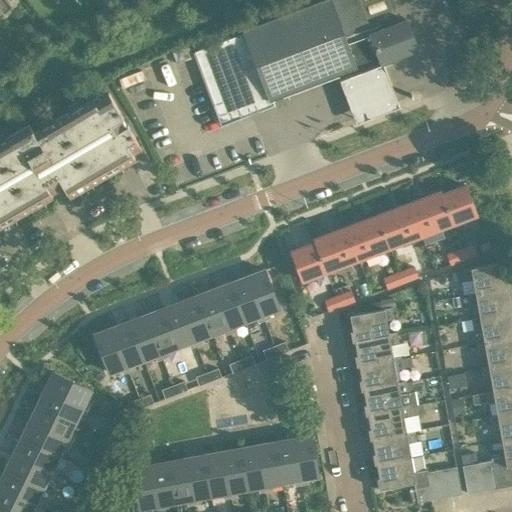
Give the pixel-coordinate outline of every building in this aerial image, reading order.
[(0,0),(0,16),(13,6),(9,2),(11,0),(0,0)] [(244,33),(194,52),(199,64),(200,63),(222,122),(269,104),(269,106),(272,104),(270,99),(338,74),(339,79),(352,74),(383,62),(417,50),(406,20),(371,33),(366,19),(359,0),(325,0),(244,31),(244,33)] [(159,60),(116,78),(120,88),(164,70),(159,60)] [(382,74),(341,88),(355,127),(396,112),(382,74)] [(0,226),(52,196),(50,193),(63,185),(69,196),(129,162),(127,158),(141,150),(127,125),(126,125),(122,118),(122,117),(108,92),(94,100),(92,97),(20,140),(15,132),(0,140),(0,226)] [(465,184),(442,193),(441,193),(453,222),(476,213),(465,184)] [(441,190),(409,202),(421,234),(453,222),(441,193),(442,193),(441,190)] [(409,202),(377,214),(389,246),(421,234),(409,202)] [(389,246),(377,214),(345,226),(357,259),(389,246)] [(357,259),(345,226),(313,238),(315,241),(326,271),(357,259)] [(326,271),(315,241),(291,250),(302,279),(326,271)] [(473,243),(464,247),(469,257),(477,254),(473,243)] [(464,247),(456,250),(460,261),(469,257),(464,247)] [(456,250),(448,253),(452,264),(460,261),(456,250)] [(504,262),(471,267),(464,269),(465,279),(473,278),(475,292),(476,293),(509,287),(504,262)] [(415,266),(408,269),(411,279),(419,276),(415,266)] [(408,269),(400,272),(404,282),(411,279),(408,269)] [(247,277),(264,321),(270,318),(268,312),(279,308),(265,270),(247,277)] [(400,272),(392,275),(396,285),(404,282),(400,272)] [(462,272),(452,274),(454,283),(464,282),(462,272)] [(392,275),(385,278),(388,288),(396,285),(392,275)] [(256,317),(258,323),(264,321),(247,277),(230,283),(244,321),(256,317)] [(244,321),(230,283),(214,289),(230,334),(237,331),(234,325),(244,321)] [(476,293),(475,292),(468,293),(469,304),(477,303),(480,316),(480,317),(511,311),(511,303),(509,287),(476,293)] [(230,334),(214,289),(196,296),(211,334),(222,330),(224,336),(230,334)] [(351,290),(343,293),(347,304),(355,301),(351,290)] [(343,293),(334,297),(338,307),(347,304),(343,293)] [(196,296),(180,302),(196,347),(202,344),(200,338),(211,334),(196,296)] [(334,297),(325,300),(329,310),(336,308),(338,307),(334,297)] [(459,297),(452,298),(454,307),(461,305),(459,297)] [(381,300),(382,309),(383,309),(396,307),(395,298),(381,300)] [(196,347),(180,302),(163,309),(177,347),(188,342),(190,349),(196,347)] [(391,308),(383,309),(350,315),(354,341),(388,335),(388,334),(385,320),(393,319),(391,308)] [(163,309),(146,315),(163,359),(169,357),(166,351),(177,347),(163,309)] [(511,311),(480,317),(480,316),(472,318),(472,319),(474,329),(482,327),(484,342),(511,336),(511,311)] [(146,315),(129,322),(143,359),(154,355),(157,362),(163,359),(146,315)] [(129,322),(112,328),(129,372),(135,370),(133,364),(143,359),(129,322)] [(129,372),(112,328),(94,335),(109,373),(121,368),(123,374),(129,372)] [(395,333),(388,334),(388,335),(354,341),(359,365),(392,359),(390,345),(397,344),(395,333)] [(511,336),(484,342),(489,366),(489,367),(511,362),(511,336)] [(274,346),(277,355),(288,351),(285,342),(274,346)] [(277,355),(274,346),(262,350),(266,359),(277,355)] [(476,347),(469,348),(470,355),(477,354),(476,347)] [(251,356),(240,360),(243,369),(254,365),(251,356)] [(278,361),(283,373),(294,369),(289,356),(278,361)] [(400,357),(392,359),(359,365),(363,390),(396,383),(394,369),(407,367),(405,358),(400,358),(400,357)] [(243,369),(240,360),(229,364),(232,373),(243,369)] [(283,373),(278,361),(266,365),(271,378),(283,373)] [(511,362),(489,367),(489,366),(481,367),(483,378),(490,377),(493,391),(511,387),(511,362)] [(217,368),(206,373),(210,382),(221,377),(217,368)] [(54,372),(46,388),(88,409),(91,403),(85,401),(90,390),(54,372)] [(210,382),(206,373),(195,377),(198,386),(210,382)] [(450,387),(465,385),(463,374),(448,377),(450,387)] [(172,386),(176,394),(187,390),(183,381),(172,386)] [(404,382),(396,383),(363,390),(367,414),(401,408),(398,394),(406,392),(406,391),(415,390),(413,382),(404,383),(404,382)] [(176,394),(172,386),(161,390),(164,398),(176,394)] [(511,387),(493,391),(485,392),(486,396),(487,402),(495,401),(497,414),(497,415),(511,412),(511,387)] [(88,409),(46,388),(38,405),(74,422),(79,412),(85,415),(88,409)] [(150,393),(139,397),(142,406),(153,402),(150,393)] [(486,396),(472,398),(474,408),(487,406),(487,402),(486,396)] [(142,406),(139,397),(128,402),(131,410),(142,406)] [(451,400),(454,415),(461,413),(459,399),(451,400)] [(74,422),(38,405),(30,421),(72,442),(75,436),(69,433),(74,422)] [(409,406),(401,408),(367,414),(372,439),(405,433),(405,432),(403,418),(410,417),(410,415),(422,413),(421,405),(409,406)] [(118,411),(113,421),(121,425),(126,415),(118,411)] [(511,412),(497,415),(497,414),(489,416),(491,426),(499,425),(502,440),(511,438),(511,412)] [(72,442),(30,421),(22,437),(58,455),(63,445),(69,448),(72,442)] [(121,425),(113,421),(108,432),(116,436),(121,425)] [(413,431),(405,432),(405,433),(372,439),(376,463),(410,457),(407,443),(415,442),(413,431)] [(99,435),(91,451),(105,458),(113,442),(99,435)] [(310,435),(292,439),(300,485),(307,484),(306,478),(318,476),(310,435)] [(58,455),(22,437),(14,454),(56,474),(59,469),(53,466),(58,455)] [(490,460),(476,462),(461,465),(466,493),(511,484),(511,438),(502,440),(504,455),(490,457),(490,460)] [(300,485),(292,439),(274,442),(282,482),(293,480),(294,486),(300,485)] [(282,482),(274,442),(257,445),(265,492),(271,491),(270,484),(282,482)] [(265,492),(257,445),(239,448),(246,489),(258,487),(259,493),(265,492)] [(246,489),(239,448),(221,452),(230,498),(236,497),(235,491),(246,489)] [(105,458),(91,451),(83,467),(97,474),(105,458)] [(230,498),(221,452),(203,455),(211,495),(222,493),(224,500),(230,498)] [(461,465),(476,462),(474,452),(460,455),(461,465)] [(14,454),(6,470),(42,488),(48,477),(53,480),(56,474),(14,454)] [(211,495),(203,455),(185,458),(194,505),(200,504),(199,497),(211,495)] [(412,472),(410,457),(376,463),(381,488),(413,482),(414,489),(428,486),(430,499),(461,494),(456,466),(426,471),(426,470),(412,472)] [(185,458),(167,462),(175,502),(186,500),(187,506),(194,505),(185,458)] [(175,502),(167,462),(149,465),(158,511),(164,510),(163,504),(175,502)] [(155,511),(158,511),(149,465),(132,468),(139,508),(151,506),(151,511),(155,511)] [(6,470),(0,481),(0,487),(40,507),(43,501),(37,499),(42,488),(6,470)] [(81,486),(90,491),(95,479),(86,475),(81,486)] [(90,491),(81,486),(76,497),(84,501),(90,491)] [(37,511),(40,507),(0,487),(0,508),(8,511),(30,511),(31,510),(34,511),(37,511)]
